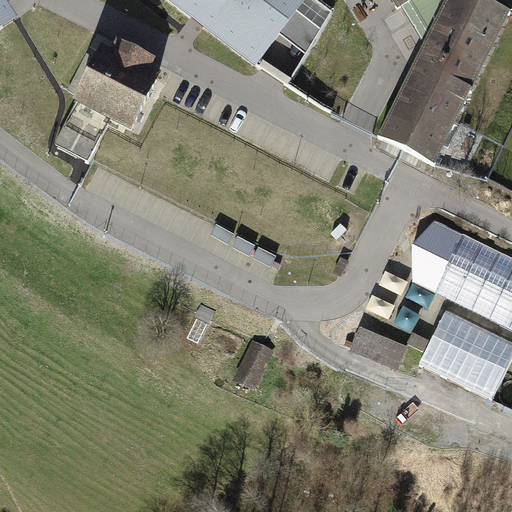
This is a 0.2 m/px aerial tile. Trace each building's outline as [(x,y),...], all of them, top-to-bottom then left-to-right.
[(0,0),(0,32),(18,20),(5,0),(0,0)] [(162,0),(255,70),(281,37),(306,56),(331,13),(313,0),(162,0)] [(451,0),(427,50),(381,142),(439,171),(511,23),(511,16),(493,7),(478,0),(451,0)] [(390,0),(400,16),(405,13),(427,50),(451,0),(390,0)] [(103,57),(73,115),(55,150),(88,167),(106,131),(131,143),(160,86),(150,80),(155,69),(119,51),(113,63),(103,57)] [(412,251),(413,285),(511,332),(511,262),(435,224),(412,251)] [(219,226),(209,245),(277,279),(287,260),(219,226)] [(216,314),(202,307),(196,320),(210,326),(216,314)] [(511,346),(447,316),(420,373),(493,408),(511,368),(511,346)] [(360,333),(350,358),(397,378),(408,353),(360,333)] [(274,355),(253,345),(232,388),(253,399),(274,355)]
